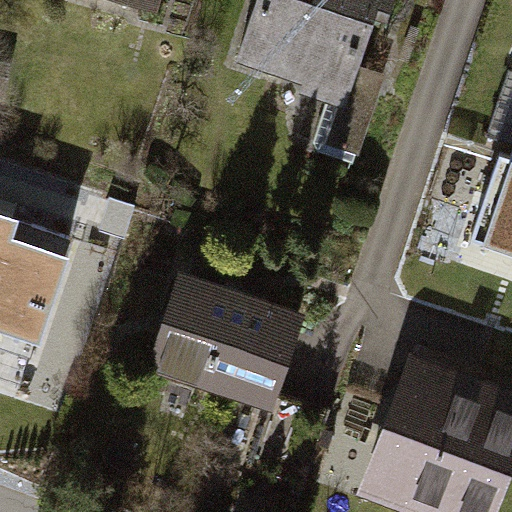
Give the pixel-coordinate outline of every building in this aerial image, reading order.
[(169,0),(82,0),(162,23),(169,0)] [(261,0),(239,68),(312,93),(294,148),(363,170),(395,75),(374,68),(386,35),(397,39),(410,0),(261,0)] [(511,248),(511,157),(502,154),(474,236),(511,248)] [(86,240),(0,210),(0,324),(6,326),(11,308),(58,324),(86,240)] [(319,320),(190,279),(158,378),(287,419),(319,320)] [(427,406),(392,394),(366,472),(485,511),(511,511),(511,387),(442,364),(427,406)]
